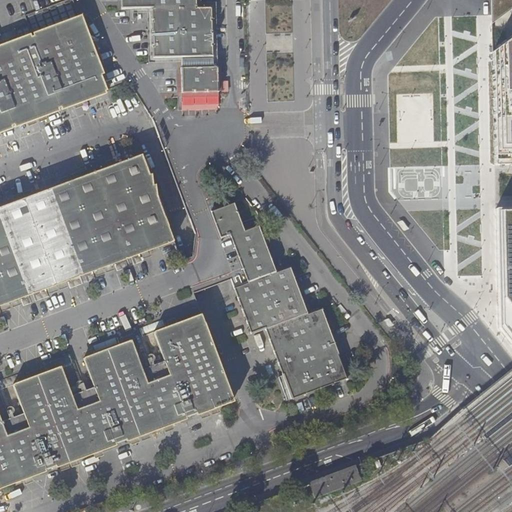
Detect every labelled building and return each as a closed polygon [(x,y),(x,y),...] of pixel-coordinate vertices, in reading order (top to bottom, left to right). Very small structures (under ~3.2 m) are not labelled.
[(192,8),(192,0),(117,0),(117,10),(147,9),(149,59),(209,58),(207,8),(192,8)] [(491,36),(493,164),(511,163),(511,0),(490,0),(490,14),(491,36)] [(68,4),(72,20),(85,17),(81,1),(68,4)] [(0,129),(83,98),(103,91),(77,19),(0,47),(0,129)] [(214,86),(214,68),(176,69),(177,88),(214,86)] [(215,96),(214,86),(177,88),(177,98),(215,96)] [(0,207),(0,306),(174,241),(142,155),(0,207)] [(265,329),(291,399),(347,378),(324,317),(321,308),(317,310),(307,313),(291,270),(290,266),(276,272),(274,269),(258,225),(244,230),(241,222),(234,202),(210,211),(221,239),(230,235),(247,282),(234,287),(251,334),(265,329)] [(511,207),(495,208),(495,220),(498,326),(511,344),(511,207)] [(82,359),(90,382),(92,388),(70,397),(68,392),(60,367),(12,385),(22,413),(22,414),(1,422),(0,419),(0,486),(178,420),(179,421),(233,401),(201,315),(152,333),(163,363),(157,365),(139,371),(136,362),(130,341),(82,359)] [(144,335),(155,331),(153,326),(142,330),(144,335)] [(310,483),(315,497),(360,480),(354,466),(310,483)]
